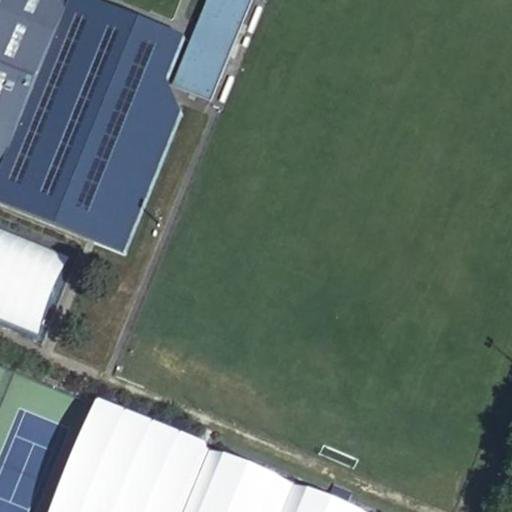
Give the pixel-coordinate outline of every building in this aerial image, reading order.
[(0,0),(0,158),(5,160),(69,0),(0,0)] [(102,0),(69,0),(5,160),(0,172),(0,199),(127,251),(183,109),(170,78),(188,35),(102,0)] [(210,0),(204,17),(241,33),(254,0),(210,0)] [(204,17),(196,38),(233,53),(241,33),(204,17)] [(196,38),(178,81),(215,96),(233,53),(196,38)] [(0,224),(0,323),(37,339),(72,254),(0,224)] [(279,511),(289,489),(206,455),(182,511),(279,511)] [(343,511),(289,489),(279,511),(343,511)]
